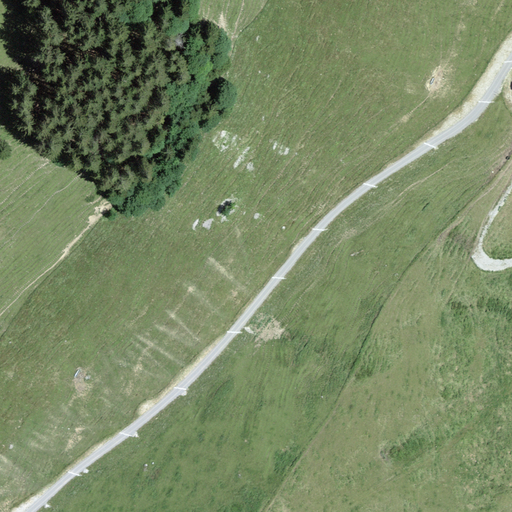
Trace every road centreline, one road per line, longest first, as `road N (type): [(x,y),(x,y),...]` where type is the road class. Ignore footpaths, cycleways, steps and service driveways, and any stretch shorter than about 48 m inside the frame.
road 1 (track): [(511,55),(465,121),(325,220),(159,407),(28,511)]
road 2 (track): [(511,183),(478,237),(477,254),(489,267),(511,262)]
